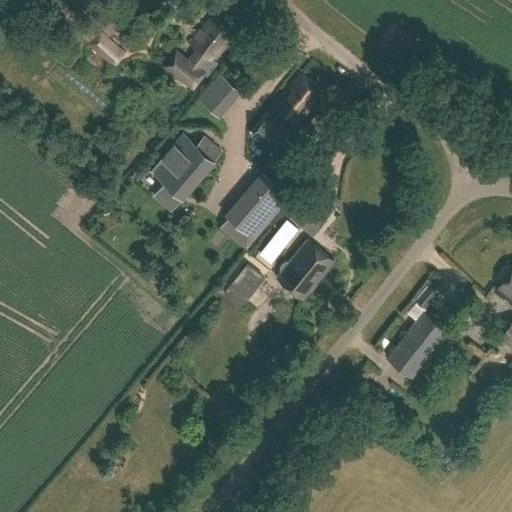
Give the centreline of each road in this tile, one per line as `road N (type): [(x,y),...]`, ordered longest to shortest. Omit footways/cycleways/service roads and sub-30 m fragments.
road 1 (unclassified): [(208,511),(483,166)]
road 2 (unclassified): [(483,166),(282,0)]
